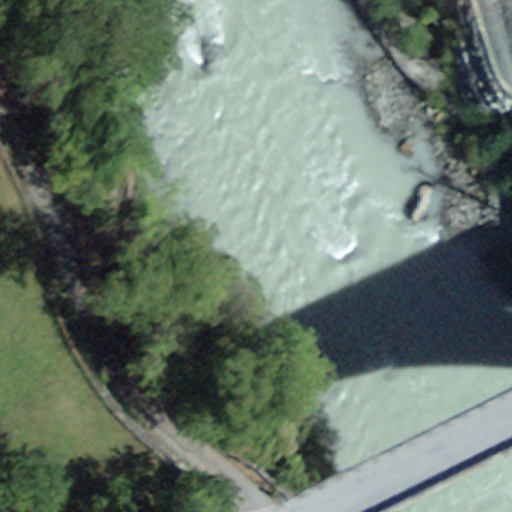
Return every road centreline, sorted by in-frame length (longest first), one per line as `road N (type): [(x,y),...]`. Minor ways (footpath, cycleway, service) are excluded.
road 1 (track): [(0,94),(168,427),(252,511)]
road 2 (unclassified): [(319,511),(511,417)]
